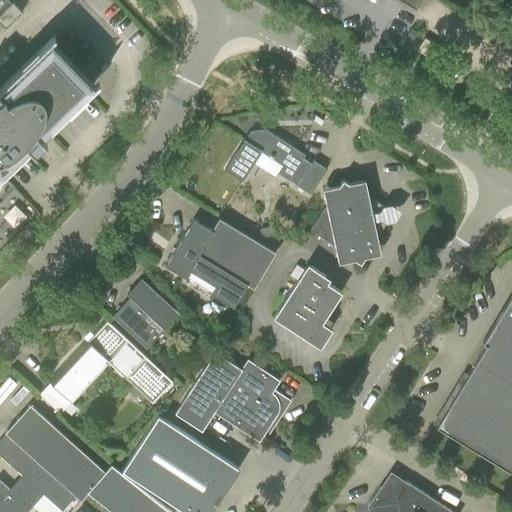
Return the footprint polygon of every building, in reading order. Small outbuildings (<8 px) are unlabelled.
[(0,0),(0,29),(3,27),(4,28),(22,12),(12,1),(10,3),(7,0),(0,0)] [(0,175),(30,146),(34,151),(36,149),(34,148),(43,139),(45,141),(46,139),(42,135),(95,84),(50,37),(0,85),(0,175)] [(424,38),(417,50),(427,55),(433,43),(424,38)] [(277,172),(288,179),(308,193),(325,167),(313,160),(311,163),(302,158),(305,154),(264,128),(262,131),(251,135),(247,140),(244,138),(233,155),(224,169),(242,180),(261,151),(282,164),(277,172)] [(380,209),(383,205),(368,195),(364,179),(348,182),(342,179),(338,185),(322,188),(326,204),(309,229),(334,245),(338,261),(354,258),(360,262),(364,256),(380,252),(377,236),(386,221),(382,219),(380,209)] [(193,218),(165,265),(233,306),(246,284),(253,288),(275,252),(218,217),(211,229),(193,218)] [(311,266),(304,268),(303,270),(297,266),(290,276),(296,280),(275,312),(277,319),(315,344),(322,343),(329,332),(327,326),(321,322),(341,291),(326,282),(325,275),(311,266)] [(127,331),(146,348),(163,329),(178,313),(141,279),(126,294),(129,297),(123,304),(112,316),(127,331)] [(511,291),(484,338),(488,340),(435,425),(511,471),(511,291)] [(104,319),(36,392),(59,414),(106,363),(150,404),(171,381),(104,319)] [(273,394),(272,392),(280,380),(247,359),(241,369),(214,352),(174,413),(201,431),(213,412),(259,441),(276,414),(278,411),(279,406),(278,402),(277,398),(275,396),(273,394)] [(0,455),(7,461),(26,478),(43,493),(62,510),(75,495),(81,500),(88,492),(113,511),(171,511),(110,463),(104,471),(29,404),(0,438),(0,455)] [(157,414),(121,469),(186,511),(209,511),(239,468),(157,414)] [(26,511),(43,493),(26,478),(20,485),(13,492),(0,480),(0,511),(26,511)] [(367,504),(368,511),(454,511),(407,481),(378,487),(367,504)]
